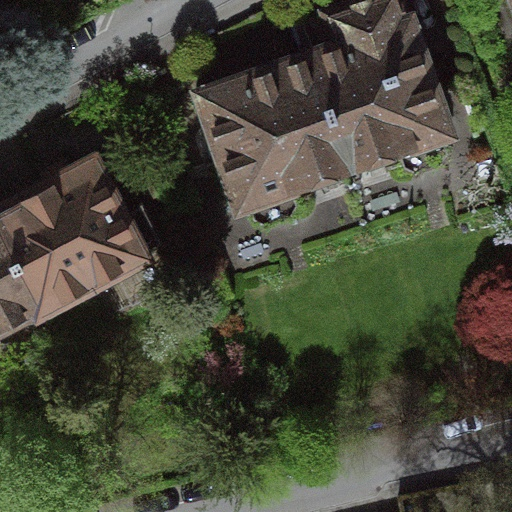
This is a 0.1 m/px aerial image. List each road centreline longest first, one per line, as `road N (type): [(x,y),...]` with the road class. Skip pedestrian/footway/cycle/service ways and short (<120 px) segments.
road 1 (residential): [(212,511),(511,436)]
road 2 (residential): [(180,0),(0,97)]
